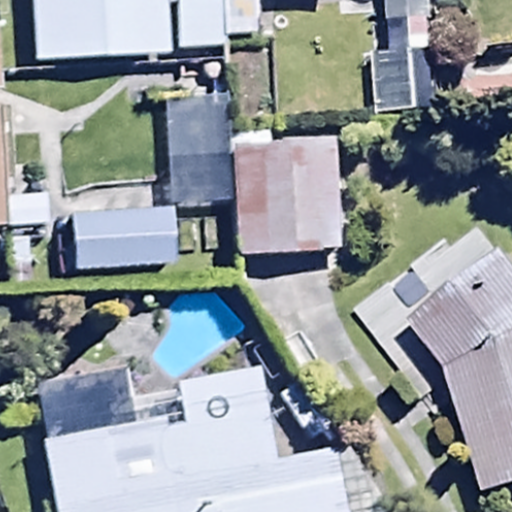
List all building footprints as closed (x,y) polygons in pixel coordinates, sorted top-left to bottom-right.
[(29,0),(34,73),(222,64),(218,0),(29,0)] [(288,0),(324,8),(325,0),(288,0)] [(432,0),(387,0),(390,61),(434,59),(432,0)] [(223,116),(103,120),(105,177),(225,172),(223,116)] [(0,238),(47,235),(44,187),(4,190),(0,130),(0,238)] [(228,159),(231,265),(342,262),(339,155),(228,159)] [(69,224),(71,284),(171,281),(170,221),(69,224)] [(511,272),(504,263),(412,335),(447,381),(490,509),(511,501),(511,272)] [(162,434),(39,456),(49,511),(343,511),(333,457),(269,469),(253,382),(175,396),(182,436),(163,439),(162,434)]
